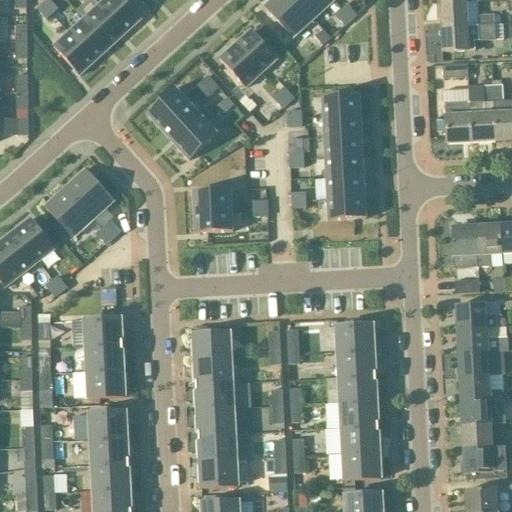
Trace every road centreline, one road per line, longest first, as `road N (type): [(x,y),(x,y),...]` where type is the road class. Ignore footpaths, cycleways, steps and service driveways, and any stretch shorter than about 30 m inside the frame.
road 1 (residential): [(170,511),(153,194),(86,120)]
road 2 (residential): [(425,511),(410,189)]
road 3 (residential): [(410,189),(396,0)]
road 4 (residential): [(86,120),(218,0)]
